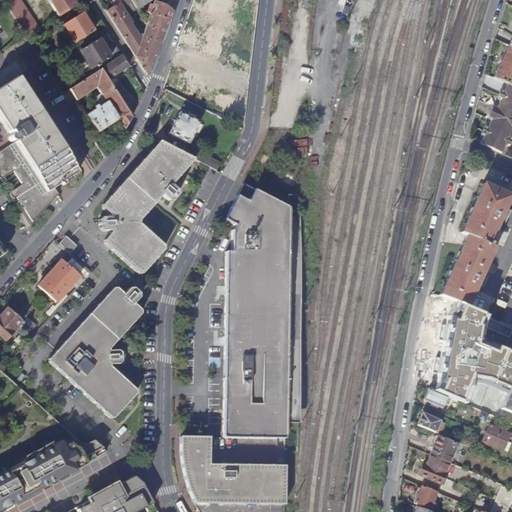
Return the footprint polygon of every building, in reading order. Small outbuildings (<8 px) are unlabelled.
[(24,8),(19,0),(1,0),(12,15),(24,8)] [(46,0),(58,17),(76,6),(72,0),(46,0)] [(128,15),(136,9),(129,0),(122,0),(119,2),(128,15)] [(129,0),(136,9),(147,0),(129,0)] [(229,0),(212,0),(209,8),(210,9),(224,14),(229,0)] [(128,15),(119,2),(111,7),(105,11),(126,45),(145,76),(152,72),(155,61),(161,46),(146,24),(140,43),(125,20),(127,19),(126,17),(128,15)] [(153,4),(146,24),(161,46),(168,25),(172,12),(167,9),(153,4)] [(41,34),(24,8),(12,15),(23,32),(29,41),(41,34)] [(222,20),(224,14),(210,9),(208,15),(210,16),(222,20)] [(63,25),(75,44),(93,32),(81,14),(63,25)] [(205,33),(186,26),(183,33),(181,41),(249,65),(250,57),(218,46),(225,28),(235,31),(236,25),(235,25),(235,24),(222,20),(210,16),(205,33)] [(107,60),(109,63),(121,56),(114,45),(105,51),(98,40),(79,52),(91,70),(107,60)] [(210,64),(203,79),(211,83),(225,89),(245,98),(248,78),(249,65),(181,41),(177,52),(210,64)] [(511,48),(507,46),(493,78),(507,85),(511,87),(511,48)] [(107,81),(128,67),(121,56),(109,63),(100,69),(107,81)] [(117,120),(124,130),(131,118),(107,81),(100,69),(63,94),(71,105),(97,88),(99,91),(101,94),(93,99),(97,105),(94,107),(96,110),(87,116),(98,132),(117,120)] [(210,85),(211,83),(203,79),(184,70),(176,86),(195,95),(199,86),(210,91),(211,89),(212,87),(210,85)] [(14,144),(0,153),(0,179),(31,226),(33,223),(58,197),(54,190),(78,173),(38,110),(18,78),(0,89),(0,121),(8,134),(10,133),(12,136),(11,137),(14,144)] [(222,95),(225,89),(211,83),(210,85),(212,87),(211,89),(222,95)] [(511,87),(507,85),(504,92),(502,91),(498,99),(500,100),(497,107),(494,106),(489,118),(492,119),(488,127),(485,125),(481,134),(484,135),(480,143),(501,152),(505,145),(508,146),(511,137),(509,136),(511,128),(511,87)] [(210,111),(211,109),(214,104),(202,98),(199,105),(210,111)] [(220,107),(214,104),(211,109),(216,112),(220,107)] [(169,135),(188,144),(198,124),(179,114),(169,135)] [(171,186),(194,160),(188,157),(159,142),(151,151),(102,206),(102,210),(109,216),(109,219),(102,219),(98,222),(99,231),(101,233),(110,233),(110,235),(104,243),(104,247),(138,276),(142,276),(163,252),(163,249),(139,227),(139,222),(162,197),(168,202),(172,202),(177,196),(177,192),(171,186)] [(105,144),(99,148),(105,157),(108,154),(110,152),(105,144)] [(192,149),(188,157),(194,160),(210,168),(216,171),(220,163),(192,149)] [(223,438),(273,439),(285,440),(289,207),(286,207),(243,185),(225,221),(235,226),(232,231),(232,253),(226,253),(224,360),(224,379),(223,438)] [(440,295),(468,307),(478,284),(483,286),(489,275),(483,272),(491,253),(494,247),(486,243),(497,220),(502,222),(507,211),(501,208),(506,196),(481,186),(461,232),(466,235),(464,240),(440,295)] [(65,237),(59,244),(69,253),(76,246),(65,237)] [(74,259),(66,267),(79,278),(72,285),(76,290),(90,274),(74,259)] [(79,278),(66,267),(60,262),(37,287),(56,303),(72,285),(79,278)] [(111,290),(109,292),(57,350),(58,350),(49,360),(49,365),(111,419),(115,419),(137,394),(137,391),(111,368),(110,365),(119,364),(122,362),(125,365),(127,362),(126,354),(124,351),(121,355),(118,352),(109,353),(109,350),(137,317),(139,315),(139,311),(133,305),(140,299),(140,295),(132,289),(131,289),(124,296),(117,290),(111,290)] [(462,332),(473,311),(447,300),(437,321),(462,332)] [(0,337),(5,342),(22,323),(7,310),(0,317),(0,337)] [(22,329),(32,339),(35,335),(25,326),(22,329)] [(436,350),(439,343),(425,337),(424,340),(423,344),(436,350)] [(461,356),(462,353),(443,345),(442,348),(461,356)] [(462,357),(461,356),(442,348),(435,366),(455,374),(462,357)] [(441,369),(439,375),(452,380),(454,375),(441,369)] [(452,380),(439,375),(435,373),(429,388),(452,397),(455,390),(453,389),(455,382),(466,387),(468,381),(454,375),(452,380)] [(447,406),(450,399),(427,389),(422,401),(441,409),(443,404),(447,406)] [(486,423),(489,415),(480,412),(477,420),(483,423),(486,423)] [(422,414),(417,426),(434,433),(439,422),(422,414)] [(483,443),(501,452),(508,434),(490,426),(483,443)] [(434,446),(430,456),(449,464),(456,446),(435,436),(434,437),(431,443),(432,445),(434,446)] [(285,467),(273,467),(220,466),(209,466),(209,438),(193,438),(179,438),(179,468),(181,480),(184,488),(190,501),(193,505),(209,505),(220,505),(273,506),(285,506),(285,467)] [(106,452),(94,442),(83,446),(77,440),(72,446),(69,443),(61,448),(58,441),(51,445),(52,446),(45,450),(44,447),(37,450),(32,453),(33,456),(26,460),(0,473),(0,511),(47,486),(82,467),(86,464),(95,459),(94,458),(106,452)] [(442,478),(449,464),(430,456),(425,467),(423,466),(418,475),(442,486),(445,479),(442,478)] [(136,511),(145,507),(147,511),(157,511),(152,503),(142,483),(134,477),(75,508),(77,511),(136,511)] [(424,511),(428,511),(436,494),(421,487),(418,493),(415,492),(413,496),(416,497),(413,504),(417,506),(416,508),(424,511)] [(451,493),(449,499),(459,503),(461,504),(463,499),(451,493)]
